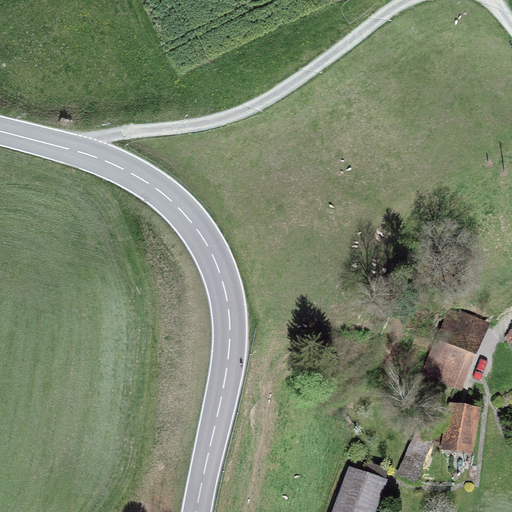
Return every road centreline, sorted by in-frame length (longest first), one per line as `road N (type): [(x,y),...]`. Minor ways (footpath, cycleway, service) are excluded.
road 1 (secondary): [(196,511),(228,352),(227,302),(208,246),(144,179),(92,155),(0,131)]
road 2 (track): [(54,145),(244,110),(406,0)]
